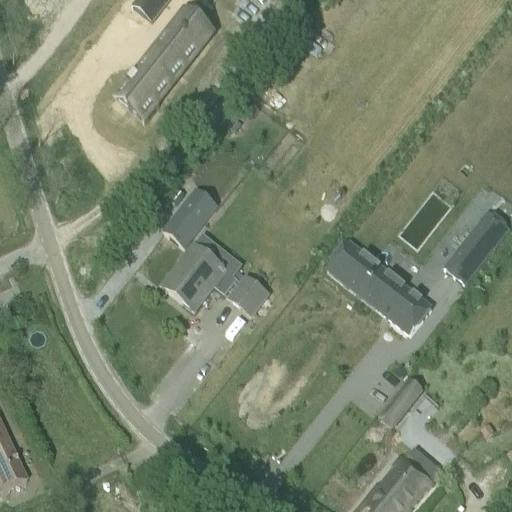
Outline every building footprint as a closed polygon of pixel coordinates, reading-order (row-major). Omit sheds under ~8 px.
[(139,0),(130,12),(132,13),(132,12),(151,27),(171,0),(139,0)] [(128,88),(116,103),(144,125),(142,127),(144,129),(159,110),(156,108),(199,53),(187,44),(188,43),(184,40),(183,41),(172,32),(135,79),(133,78),(132,79),(134,81),(129,87),(127,85),(126,87),(128,88)] [(190,205),(189,204),(163,238),(184,255),(210,221),(209,220),(190,205)] [(483,227),(438,283),(458,299),(503,243),(483,227)] [(161,292),(168,296),(193,316),(212,292),(214,293),(226,276),(194,251),(169,282),(161,292)] [(340,259),(319,285),(402,351),(423,324),(340,259)] [(226,302),(250,321),(268,299),(244,280),(226,302)] [(408,385),(392,405),(405,415),(420,395),(408,385)] [(0,433),(0,498),(25,487),(0,433)] [(411,511),(430,491),(430,490),(435,483),(423,473),(417,480),(404,468),(397,463),(359,511),(411,511)]
